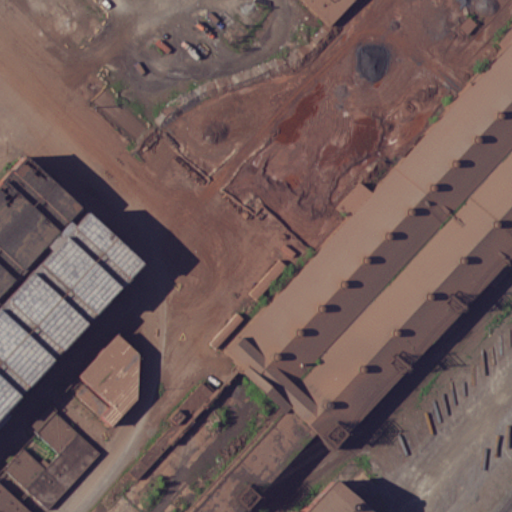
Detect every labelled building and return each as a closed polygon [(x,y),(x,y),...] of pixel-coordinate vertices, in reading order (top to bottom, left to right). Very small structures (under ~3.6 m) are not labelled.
[(350,0),(328,24),(302,0),(350,0)] [(229,346),(511,36),(511,144),(284,396),(229,346)] [(284,396),(511,144),(511,247),(335,443),(284,396)] [(0,412),(138,263),(21,155),(0,177),(0,412)] [(135,353),(114,333),(75,375),(83,383),(73,393),(108,425),(133,398),(135,353)] [(98,452),(47,405),(28,427),(57,453),(50,461),(36,461),(22,448),(0,472),(0,511),(29,511),(19,502),(19,499),(26,491),(46,509),(98,452)] [(370,511),(330,475),(296,511),(241,511),(308,440),(277,412),(184,511),(370,511)]
